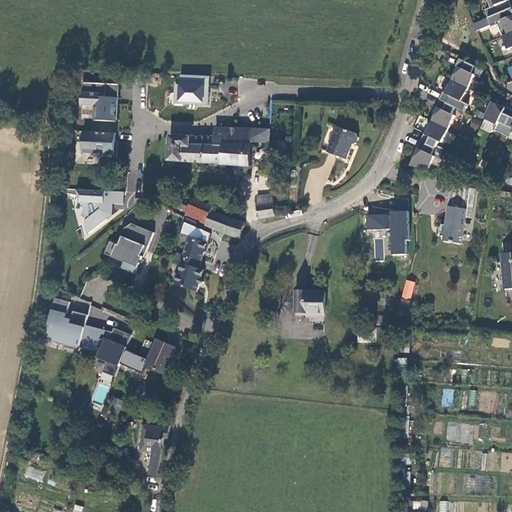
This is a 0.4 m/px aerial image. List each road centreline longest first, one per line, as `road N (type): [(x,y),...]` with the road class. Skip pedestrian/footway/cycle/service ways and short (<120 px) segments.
road 1 (residential): [(405,94),(390,146),(363,189),(323,214),(269,228),(243,250),(176,432),(161,511)]
road 2 (track): [(0,503),(39,298),(56,145),(48,117),(0,106)]
road 3 (residential): [(405,94),(265,94),(207,127),(139,124)]
